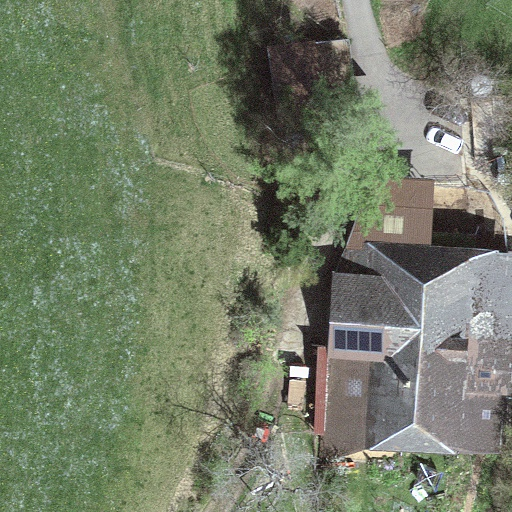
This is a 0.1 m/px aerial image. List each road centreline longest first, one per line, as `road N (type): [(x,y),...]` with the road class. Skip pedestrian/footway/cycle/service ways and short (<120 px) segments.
road 1 (track): [(304,363),(319,273),(367,210),(429,163)]
road 2 (track): [(304,363),(217,511)]
road 3 (track): [(304,363),(303,511)]
